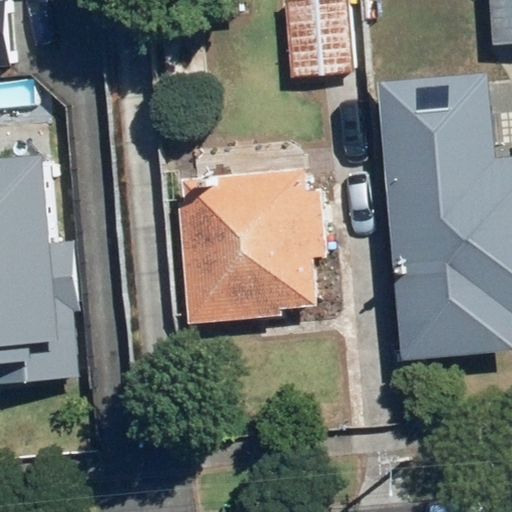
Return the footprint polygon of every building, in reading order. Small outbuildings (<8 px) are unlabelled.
[(360,70),(353,0),(292,0),(288,0),(295,77),(360,70)] [(511,42),(511,0),(495,0),(498,43),(511,42)] [(511,153),(507,154),(499,68),(389,78),(415,357),(511,348),(511,153)] [(286,306),(326,302),(321,253),(333,252),(327,186),(315,187),(313,165),(190,176),(192,199),(183,200),(193,323),(287,315),(286,306)] [(0,367),(52,363),(36,191),(0,194),(0,367)]
